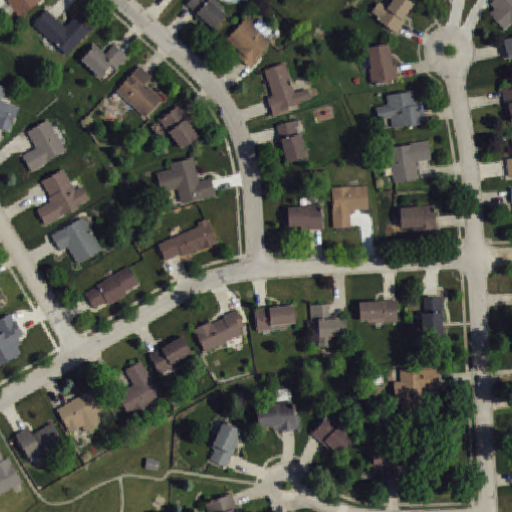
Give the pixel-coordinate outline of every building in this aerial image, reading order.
[(7,0),(18,16),(42,0),(7,0)] [(190,0),(187,4),(192,8),(197,13),(195,15),(204,24),(206,22),(213,29),(226,14),(222,10),(224,8),(215,0),(190,0)] [(371,12),(378,2),(386,8),(392,0),(408,0),(414,4),(403,20),(405,21),(401,27),(396,33),(377,19),(379,17),(371,12)] [(511,0),(511,21),(503,29),(489,14),(495,9),(490,3),(493,0),(511,0)] [(46,10),(51,14),(64,27),(74,16),(90,30),(67,55),(33,24),(46,10)] [(246,18),(227,39),(241,52),(237,56),(242,61),(249,68),(261,55),(259,53),(271,41),(246,18)] [(114,44),(104,54),(93,43),(80,58),(100,76),(111,65),(116,69),(127,56),(120,50),(114,44)] [(367,48),(371,69),(369,69),(372,84),(398,79),(396,72),(395,64),(392,64),(389,44),(367,48)] [(284,63),(264,70),(273,95),(267,97),(270,106),(273,114),(288,109),(287,106),(310,98),(307,88),(295,93),(284,63)] [(140,65),(145,70),(152,76),(143,86),(146,89),(148,86),(162,98),(145,117),(117,91),(140,65)] [(0,85),(6,88),(1,99),(20,107),(9,131),(1,128),(0,127),(0,85)] [(511,88),(509,89),(508,86),(501,87),(503,97),(506,113),(510,112),(511,122),(511,88)] [(376,107),(388,105),(387,95),(414,90),(416,106),(415,106),(416,111),(424,110),(425,117),(426,123),(408,126),(408,125),(392,127),(390,118),(378,120),(376,107)] [(179,105),(160,120),(182,148),(198,136),(192,129),(195,126),(184,111),(179,105)] [(27,132),(36,147),(30,150),(22,155),(31,170),(66,150),(48,119),(27,132)] [(277,125),(279,133),(287,162),(306,157),(300,134),(298,134),(296,127),(299,126),(297,120),(277,125)] [(410,145),(410,143),(428,140),(431,158),(423,160),(415,161),(417,178),(394,182),(388,149),(410,145)] [(156,173),(172,169),(170,163),(193,157),(200,181),(211,178),(213,186),(215,194),(181,203),(177,188),(161,192),(156,173)] [(42,181),(46,188),(51,196),(49,198),(51,202),(37,210),(45,224),(70,210),(71,212),(78,208),(76,206),(89,198),(82,186),(76,190),(63,169),(42,181)] [(367,186),(331,187),(331,191),(333,191),(333,209),(332,209),(333,227),(351,227),(351,218),(351,210),(368,209),(367,186)] [(288,207),(308,207),(308,205),(321,205),(322,229),(315,229),(299,230),(299,226),(289,227),(288,207)] [(400,208),(401,227),(413,227),(414,231),(436,230),(435,222),(435,205),(419,206),(419,207),(400,208)] [(51,235),(82,217),(101,249),(77,264),(67,246),(60,250),(56,242),(51,235)] [(158,244),(165,260),(173,257),(181,254),(182,257),(218,242),(209,222),(207,222),(206,219),(198,222),(200,227),(158,244)] [(129,266),(139,282),(126,290),(127,293),(109,305),(106,301),(94,308),(90,301),(86,294),(98,287),(97,285),(129,266)] [(0,312),(8,307),(0,292),(0,312)] [(421,313),(424,313),(424,297),(433,297),(440,297),(442,338),(422,339),(421,313)] [(397,300),(398,322),(367,323),(367,320),(360,320),(359,302),(391,300),(397,300)] [(329,304),(310,305),(311,322),(318,321),(319,346),(331,346),(330,336),(347,335),(346,318),(339,318),(339,315),(329,316),(329,310),(329,304)] [(255,309),(262,308),(294,305),(295,323),(287,324),(288,328),(257,331),(255,309)] [(237,310),(230,313),(223,316),(224,318),(212,324),(211,321),(195,329),(205,351),(242,334),(239,327),(244,325),(237,310)] [(10,313),(0,319),(0,363),(1,365),(21,353),(16,346),(21,343),(18,338),(23,335),(17,324),(10,313)] [(149,355),(160,374),(184,361),(182,357),(191,352),(182,337),(155,352),(149,355)] [(134,385),(129,378),(125,371),(140,361),(150,378),(149,379),(162,399),(132,418),(118,395),(134,385)] [(415,394),(421,393),(421,389),(439,388),(439,378),(438,368),(400,370),(401,382),(395,382),(396,404),(415,404),(415,394)] [(56,410),(70,433),(82,426),(86,432),(102,422),(96,412),(105,407),(93,387),(62,406),(56,410)] [(260,428),(272,426),(273,430),(279,429),(279,432),(289,430),(300,428),(298,416),(294,416),(291,401),(278,403),(277,402),(256,405),(260,428)] [(352,440),(340,428),(342,426),(329,415),(327,418),(326,417),(323,419),(324,420),(312,434),(317,438),(331,450),(332,448),(340,454),(352,440)] [(28,427),(21,431),(15,435),(31,461),(63,441),(52,422),(32,434),(28,427)] [(243,431),(231,425),(231,424),(228,422),(227,424),(224,422),(212,448),(216,449),(211,461),(226,468),(229,460),(243,431)] [(374,447),(374,454),(371,454),(371,468),(387,468),(387,481),(394,481),(403,482),(404,448),(374,447)] [(0,494),(21,482),(7,457),(4,459),(0,451),(0,494)] [(159,460),(147,458),(145,468),(157,471),(159,460)] [(230,494),(205,504),(208,511),(237,511),(233,501),(230,494)]
